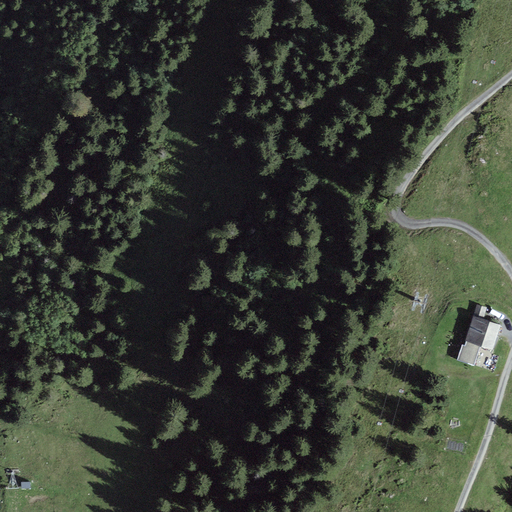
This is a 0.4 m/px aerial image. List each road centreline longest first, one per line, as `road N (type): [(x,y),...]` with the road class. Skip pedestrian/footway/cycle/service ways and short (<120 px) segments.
road 1 (unclassified): [(511,73),(456,119),(400,187),(395,211),(411,225),(463,226),(511,273)]
road 2 (unclassified): [(511,362),(458,511)]
